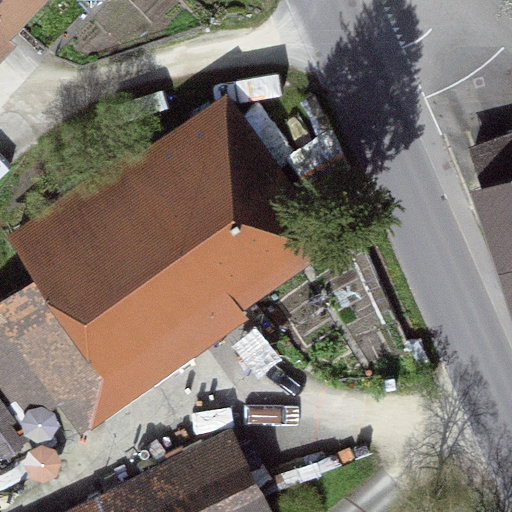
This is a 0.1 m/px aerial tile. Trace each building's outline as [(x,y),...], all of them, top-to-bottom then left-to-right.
[(40,0),(0,0),(0,55),(17,38),(10,32),(40,0)] [(327,243),(226,87),(7,232),(35,269),(0,292),(0,458),(30,437),(20,425),(58,400),(80,432),(249,311),(244,304),(327,243)] [(511,264),(511,169),(466,186),(496,270),(511,264)] [(511,264),(496,270),(511,314),(511,264)] [(220,511),(263,491),(232,428),(58,511),(220,511)] [(273,511),(263,491),(220,511),(273,511)]
